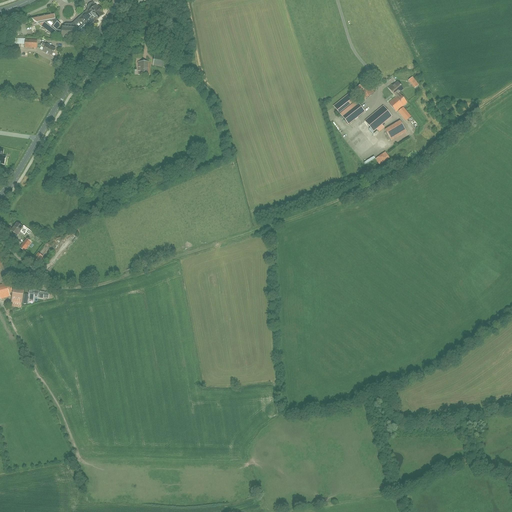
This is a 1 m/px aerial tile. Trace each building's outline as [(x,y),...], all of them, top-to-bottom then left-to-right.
[(56,20),(55,20),(54,15),(32,20),(53,36),(56,32),(58,34),(62,36),(62,37),(76,38),(77,35),(79,34),(79,35),(80,36),(82,37),(83,37),(85,37),(86,36),(87,34),(87,33),(86,31),(85,30),(84,29),(86,28),(88,31),(98,23),(96,21),(103,15),(102,13),(103,12),(98,7),(97,7),(96,6),(95,6),(93,3),(89,9),(90,10),(79,20),(80,20),(78,22),(77,21),(76,22),(75,23),(76,24),(75,25),(73,25),(71,26),(71,28),(62,27),(62,31),(57,31),(61,25),(57,22),(57,21),(57,20),(56,20)] [(37,48),(37,40),(25,39),(25,47),(37,48)] [(52,56),(55,49),(47,45),(46,46),(43,44),(41,46),(45,48),(43,52),(48,55),(48,54),(52,56)] [(164,67),(166,57),(155,55),(153,65),(164,67)] [(138,74),(150,74),(150,62),(138,62),(138,74)] [(350,93),(333,106),(349,125),(365,112),(352,96),(360,90),(361,92),(358,94),(364,101),(374,93),(365,81),(357,87),(358,89),(351,94),(350,93)] [(374,90),(378,87),(373,81),(369,84),(374,90)] [(395,96),(398,93),(403,89),(398,83),(393,86),(393,85),(389,88),(395,96)] [(396,112),(407,103),(400,94),(399,95),(398,93),(395,96),(396,97),(389,103),(396,112)] [(374,131),(377,129),(379,132),(384,128),(382,124),(392,116),(383,106),(365,121),(374,131)] [(391,140),(406,131),(400,121),(385,130),(391,140)] [(378,158),(382,162),(387,158),(383,154),(378,158)] [(25,235),(27,233),(22,229),(23,228),(17,223),(11,230),(17,235),(20,231),(25,235)] [(64,250),(65,252),(78,239),(74,236),(60,250),(62,252),(64,250)] [(20,248),(24,251),(31,242),(27,239),(20,248)] [(33,261),(37,264),(43,256),(39,253),(33,261)] [(9,280),(2,283),(2,284),(1,284),(1,281),(0,281),(0,297),(1,299),(11,296),(10,293),(13,292),(9,280)] [(21,307),(24,286),(14,284),(11,306),(21,307)] [(34,297),(43,298),(43,297),(48,298),(49,293),(44,292),(38,291),(30,290),(29,296),(30,297),(29,300),(33,300),(34,297)]
